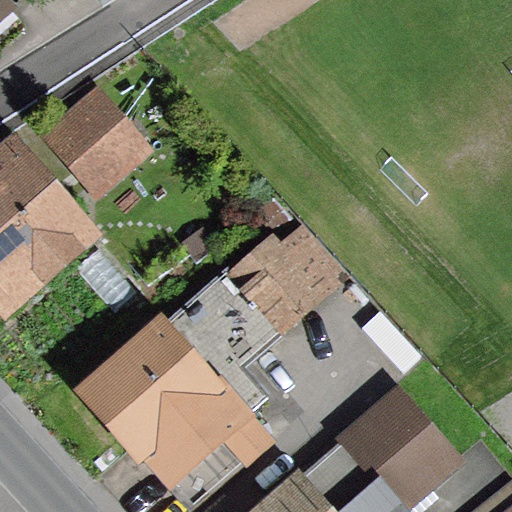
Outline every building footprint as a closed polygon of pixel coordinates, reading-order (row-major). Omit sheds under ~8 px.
[(0,39),(16,26),(0,6),(0,39)] [(60,144),(93,182),(135,145),(102,107),(60,144)] [(0,177),(0,288),(15,306),(91,240),(21,159),(0,177)] [(244,418),(266,398),(249,379),(266,364),(256,354),(342,279),(301,231),(278,251),(271,243),(232,277),(227,272),(90,391),(193,508),(267,444),(244,418)] [(396,511),(453,462),(398,397),(267,511),(396,511)] [(511,511),(511,488),(508,484),(472,511),(511,511)]
